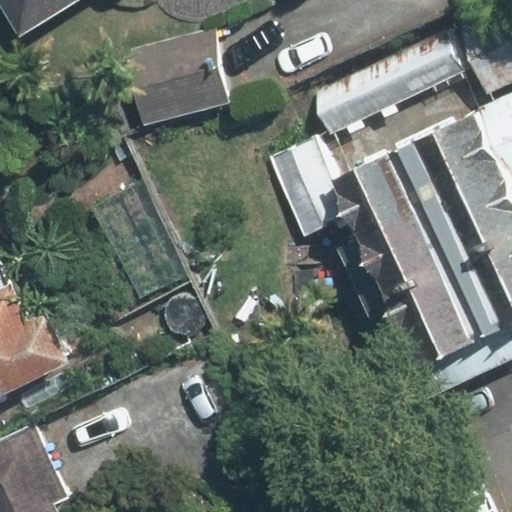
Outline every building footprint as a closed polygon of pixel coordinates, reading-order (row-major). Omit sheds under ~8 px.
[(81,0),(86,8),(99,0),(81,0)] [(511,1),(465,23),(497,95),(511,88),(511,1)] [(220,27),(128,58),(150,126),(243,95),(220,27)] [(453,29),(318,92),(339,136),(474,72),(453,29)] [(511,99),(346,177),(371,233),(346,248),(427,406),(511,366),(511,99)] [(324,136),(274,159),(310,240),(361,217),(324,136)] [(0,408),(83,367),(54,310),(37,319),(20,285),(0,295),(0,408)] [(77,499),(44,432),(0,452),(0,511),(67,511),(64,505),(77,499)]
